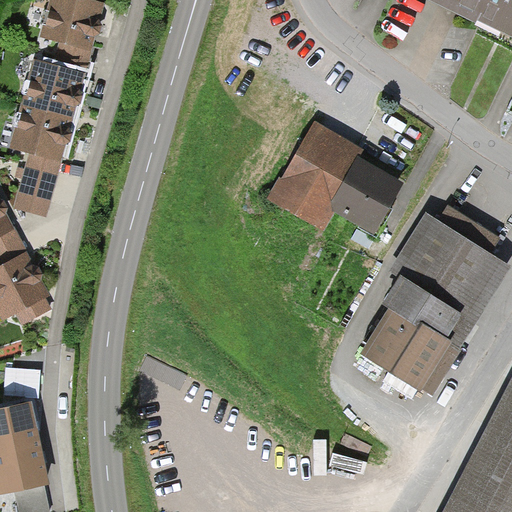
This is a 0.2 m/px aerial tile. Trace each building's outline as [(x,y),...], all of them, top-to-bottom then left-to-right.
[(105,5),(87,0),(51,0),(11,152),(30,157),(15,209),(47,217),(65,147),(70,143),(73,135),(70,129),(76,109),(81,105),(84,97),(81,91),(96,39),(100,35),(103,28),(100,23),(105,5)] [(511,0),(422,0),(477,27),(480,20),(511,35),(511,0)] [(366,152),(315,122),(269,200),(324,232),(335,212),(375,235),(389,211),(405,184),(362,158),(366,152)] [(0,315),(3,321),(17,313),(23,324),(51,309),(46,298),(50,296),(33,264),(0,202),(0,315)] [(511,270),(511,268),(428,217),(393,272),(406,280),(388,308),(393,311),(364,359),(432,401),(511,270)] [(40,371),(7,369),(5,397),(39,398),(40,371)] [(511,511),(511,382),(444,511),(511,511)] [(36,425),(32,405),(0,411),(0,497),(17,494),(20,511),(50,511),(45,488),(49,487),(43,457),(36,425)]
